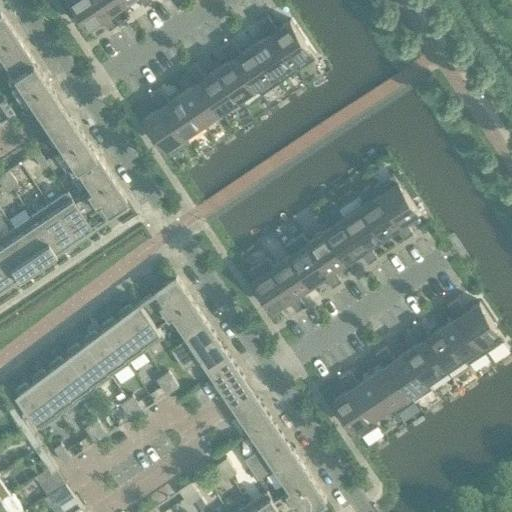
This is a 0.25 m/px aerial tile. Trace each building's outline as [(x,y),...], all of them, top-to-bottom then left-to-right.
[(95,0),(67,0),(85,25),(99,16),(103,12),(95,0)] [(95,0),(103,12),(108,9),(121,0),(95,0)] [(103,12),(99,16),(103,22),(112,16),(108,9),(103,12)] [(0,56),(3,61),(23,47),(0,12),(0,56)] [(268,15),(258,21),(263,28),(272,21),(268,15)] [(112,16),(103,22),(107,29),(117,22),(112,16)] [(277,28),(272,31),(297,68),(316,56),(311,48),(291,18),(277,28)] [(272,21),(263,28),(267,34),(272,31),(277,28),(272,21)] [(267,34),(254,43),(274,73),(291,61),(296,69),(297,68),(272,31),(267,34)] [(232,39),(222,45),(227,52),(236,45),(232,39)] [(241,52),(236,55),(256,85),(274,73),(254,43),(241,52)] [(236,45),(227,52),(231,58),(236,55),(241,52),(236,45)] [(7,75),(10,79),(34,63),(23,47),(3,61),(11,72),(7,75)] [(231,58),(218,67),(238,97),(256,85),(236,55),(231,58)] [(34,63),(10,79),(20,94),(24,92),(42,119),(62,105),(44,78),(34,63)] [(196,63),(187,69),(191,76),(201,69),(196,63)] [(205,76),(200,79),(220,109),(238,97),(218,67),(205,76)] [(201,69),(191,76),(195,82),(200,79),(205,76),(201,69)] [(195,82),(182,91),(202,121),(220,109),(200,79),(195,82)] [(160,87),(151,93),(155,100),(165,93),(160,87)] [(169,100),(164,103),(190,141),(185,132),(202,121),(182,91),(169,100)] [(165,93),(155,100),(159,106),(164,103),(169,100),(165,93)] [(14,113),(7,103),(4,98),(0,100),(0,105),(8,117),(14,113)] [(159,106),(146,116),(166,146),(171,153),(190,141),(164,103),(159,106)] [(62,105),(42,119),(60,146),(57,149),(67,164),(91,148),(81,132),(62,105)] [(37,148),(31,152),(41,166),(47,162),(37,148)] [(91,148),(67,164),(70,168),(74,166),(82,177),(83,176),(102,163),(91,148)] [(83,176),(105,210),(112,205),(114,208),(126,200),(102,163),(83,176)] [(1,172),(11,186),(17,183),(7,168),(1,172)] [(11,186),(1,172),(0,172),(0,182),(6,190),(11,186)] [(393,172),(375,184),(380,193),(400,222),(405,219),(419,209),(408,193),(399,180),(393,172)] [(73,198),(91,224),(100,217),(98,215),(105,210),(83,176),(82,177),(89,188),(73,198)] [(379,193),(362,204),(382,234),(395,225),(400,222),(380,193),(375,184),(374,185),(379,193)] [(48,202),(73,239),(82,232),(81,230),(91,224),(73,198),(73,199),(67,189),(48,202)] [(30,214),(53,249),(62,243),(63,245),(73,239),(48,202),(30,214)] [(362,204),(344,216),(364,246),(369,243),(382,234),(362,204)] [(12,226),(37,263),(46,257),(45,255),(53,249),(30,214),(12,226)] [(344,216),(326,228),(346,258),(359,249),(364,246),(344,216)] [(400,222),(395,225),(400,232),(409,225),(405,219),(400,222)] [(409,225),(400,232),(404,238),(413,232),(409,225)] [(0,233),(0,246),(18,273),(26,267),(27,269),(37,263),(12,226),(0,233)] [(326,228),(308,240),(328,270),(333,267),(346,258),(326,228)] [(308,240),(290,252),(310,282),(323,273),(328,270),(308,240)] [(364,246),(359,249),(364,256),(373,249),(369,243),(364,246)] [(0,285),(1,287),(10,281),(9,279),(18,273),(0,246),(0,285)] [(373,249),(364,256),(368,262),(378,256),(373,249)] [(268,256),(267,256),(292,294),(297,291),(310,282),(290,252),(273,264),(268,256)] [(267,256),(248,269),(254,277),(273,307),(287,298),(292,294),(267,256)] [(328,270),(323,273),(328,280),(337,273),(333,267),(328,270)] [(337,273),(328,280),(332,286),(342,280),(337,273)] [(159,291),(182,324),(201,311),(176,275),(164,283),(166,286),(159,291)] [(140,301),(164,336),(165,335),(157,324),(173,314),(180,325),(182,324),(159,291),(152,295),(150,292),(140,300),(140,301)] [(292,294),(287,298),(292,304),(301,298),(297,291),(292,294)] [(457,297),(447,303),(452,309),(461,303),(457,297)] [(301,298),(292,304),(296,310),(306,304),(301,298)] [(466,309),(461,313),(486,351),(505,338),(479,300),(466,309)] [(122,315),(145,349),(147,348),(147,347),(164,336),(140,301),(132,307),(130,305),(120,312),(122,315)] [(461,303),(452,309),(456,316),(461,313),(466,309),(461,303)] [(178,357),(215,332),(201,311),(182,324),(180,325),(188,336),(171,347),(178,357)] [(456,316),(443,325),(463,355),(468,363),(486,351),(461,313),(456,316)] [(145,349),(122,315),(114,320),(113,318),(103,325),(105,328),(128,363),(130,361),(129,360),(145,349)] [(421,321),(411,327),(416,334),(425,327),(421,321)] [(430,334),(425,337),(445,367),(463,355),(443,325),(430,334)] [(425,327),(416,334),(420,340),(425,337),(430,334),(425,327)] [(87,341),(111,376),(113,374),(112,373),(128,363),(105,328),(97,333),(96,331),(85,338),(87,341)] [(215,332),(178,357),(185,367),(202,356),(213,373),(213,374),(231,401),(252,387),(233,360),(215,332)] [(420,340),(407,349),(427,379),(445,367),(425,337),(420,340)] [(70,354),(93,389),(95,387),(95,386),(111,376),(87,341),(80,346),(79,344),(68,351),(70,354)] [(385,345),(376,351),(380,358),(390,351),(385,345)] [(394,358),(389,361),(409,391),(415,400),(433,388),(427,379),(407,349),(394,358)] [(390,351),(380,358),(384,364),(389,361),(394,358),(390,351)] [(93,389),(70,354),(63,359),(61,357),(51,364),(53,367),(76,402),(78,400),(78,399),(93,389)] [(384,364),(371,373),(391,403),(397,412),(415,400),(409,391),(389,361),(384,364)] [(60,412),(76,402),(53,367),(45,372),(44,370),(33,377),(36,380),(59,415),(61,413),(60,412)] [(349,369),(340,375),(344,382),(354,375),(349,369)] [(163,374),(173,388),(179,384),(169,370),(163,374)] [(358,382),(353,385),(379,423),(379,422),(374,414),(391,403),(371,373),(358,382)] [(173,388),(163,374),(157,378),(167,392),(173,388)] [(354,375),(344,382),(348,388),(353,385),(358,382),(354,375)] [(41,427),(59,415),(36,380),(28,385),(27,383),(16,390),(41,427)] [(348,388),(334,398),(360,435),(379,423),(353,385),(348,388)] [(252,387),(231,401),(250,428),(250,429),(261,445),(245,457),(252,467),(288,442),(270,415),(252,387)] [(127,398),(137,412),(143,408),(133,394),(127,398)] [(137,412),(127,398),(121,402),(131,416),(137,412)] [(20,424),(26,420),(16,404),(10,408),(20,424)] [(91,422),(101,437),(107,433),(97,418),(91,422)] [(31,440),(37,436),(26,420),(20,424),(31,440)] [(101,437),(91,422),(85,426),(95,440),(101,437)] [(37,436),(31,440),(42,456),(47,452),(37,436)] [(54,446),(64,461),(71,457),(61,442),(54,446)] [(288,442),(252,467),(258,477),(275,466),(283,477),(284,476),(303,463),(288,442)] [(47,452),(42,456),(52,472),(58,468),(47,452)] [(221,460),(231,475),(237,471),(227,456),(221,460)] [(231,475),(221,460),(215,464),(225,479),(231,475)] [(303,463),(284,476),(306,509),(313,505),(315,508),(327,500),(303,463)] [(0,474),(0,498),(11,491),(0,474)] [(268,489),(267,489),(281,511),(302,511),(306,509),(284,476),(283,477),(290,488),(274,498),(268,489)] [(185,484),(195,499),(201,495),(191,480),(185,484)] [(195,499),(185,484),(179,488),(189,503),(195,499)] [(249,502),(255,511),(281,511),(267,489),(249,502)] [(0,511),(20,511),(24,510),(11,491),(0,498),(0,511)] [(65,510),(80,500),(76,494),(61,504),(65,510)] [(80,500),(65,510),(66,511),(73,511),(84,505),(80,500)] [(233,511),(255,511),(249,502),(233,511)]
